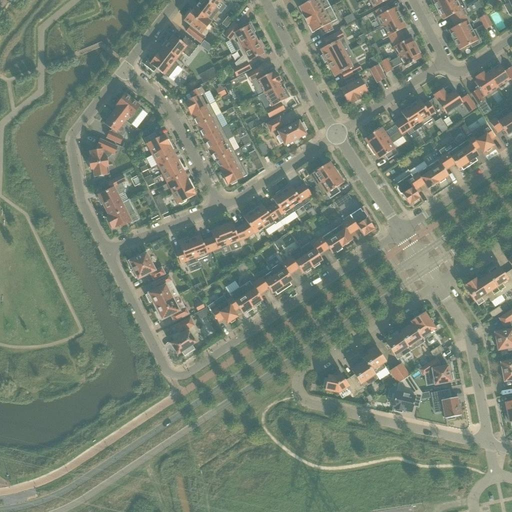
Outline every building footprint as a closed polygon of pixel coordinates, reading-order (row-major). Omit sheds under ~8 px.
[(194,9),(193,10),(210,23),(210,22),(217,12),(214,9),(220,2),(217,0),(199,0),(201,1),(200,2),(194,10),(194,9)] [(304,21),(330,7),(326,0),(302,0),(305,4),(300,7),(304,13),(301,15),(304,21)] [(388,0),(368,0),(373,8),(388,0)] [(436,11),(456,1),(457,0),(433,0),(435,4),(433,5),(436,11)] [(436,11),(440,17),(441,16),(443,20),(450,17),(453,22),(464,16),(466,15),(463,9),(465,9),(460,0),(457,0),(456,1),(436,11)] [(509,3),(511,8),(511,0),(493,0),(494,0),(493,0),(503,0),(506,5),(509,3)] [(380,28),(384,27),(401,17),(398,12),(397,13),(395,8),(389,11),(386,6),(375,11),(378,17),(375,18),(380,28)] [(338,23),(330,7),(304,21),(308,27),(310,25),(314,32),(318,30),(322,37),(333,31),(331,27),(338,23)] [(210,23),(193,10),(192,12),(190,11),(184,17),(186,19),(184,22),(190,26),(186,32),(200,43),(205,37),(204,37),(207,33),(207,31),(205,29),(210,23)] [(497,27),(503,23),(498,13),(491,17),(497,27)] [(485,15),(480,18),(485,29),(491,26),(485,15)] [(453,41),(472,31),(464,16),(453,22),(455,27),(449,31),(451,35),(450,37),(453,41)] [(404,22),(401,17),(384,27),(391,42),(402,36),(399,31),(405,28),(402,23),(404,22)] [(232,22),(227,18),(222,25),(227,29),(232,22)] [(236,44),(239,50),(256,41),(252,34),(254,33),(250,23),(242,27),(243,29),(240,31),(239,30),(239,28),(233,24),(224,36),(230,41),(231,40),(236,44)] [(474,36),(472,31),(453,41),(455,45),(457,46),(459,51),(470,45),(471,48),(481,43),(477,35),(474,36)] [(327,63),(345,54),(341,46),(346,43),(343,38),(344,38),(341,32),(324,41),(327,47),(320,51),(323,55),(320,57),(324,64),(326,62),(327,63)] [(405,41),(402,36),(391,42),(394,47),(392,48),(397,58),(399,57),(417,48),(414,42),(413,43),(410,38),(405,41)] [(163,48),(163,49),(176,59),(181,53),(184,54),(186,52),(190,56),(197,47),(185,37),(180,43),(172,37),(167,43),(166,41),(162,47),(163,48)] [(257,43),(256,41),(239,50),(242,56),(234,64),(237,68),(233,70),(236,77),(250,69),(246,62),(263,54),(261,50),(263,49),(260,42),(257,43)] [(212,49),(204,42),(200,48),(208,54),(212,49)] [(420,53),(417,48),(399,57),(404,67),(405,67),(406,68),(411,65),(410,64),(421,58),(419,54),(420,53)] [(174,62),(176,59),(163,49),(159,54),(158,54),(153,60),(150,58),(144,65),(153,72),(156,69),(164,75),(168,78),(176,67),(177,66),(174,62)] [(348,61),(345,54),(327,63),(331,72),(333,71),(336,76),(341,74),(344,79),(361,71),(358,66),(357,66),(353,58),(348,61)] [(369,64),(371,67),(378,63),(375,57),(369,60),(370,63),(369,64)] [(386,74),(392,70),(386,59),(380,63),(386,74)] [(496,89),(510,79),(511,81),(511,69),(511,67),(503,72),(499,66),(497,64),(490,69),(492,70),(487,74),(496,89)] [(378,66),(370,70),(376,83),(385,79),(378,66)] [(257,97),(279,85),(278,83),(281,82),(277,73),(274,75),(273,73),(264,77),(263,75),(264,75),(260,68),(247,75),(250,82),(251,81),(255,88),(260,86),(264,93),(257,97)] [(217,76),(213,69),(199,77),(203,84),(217,76)] [(487,74),(484,75),(482,73),(475,78),(476,80),(474,82),(478,88),(476,90),(470,94),(477,105),(483,101),(482,98),(496,89),(487,74)] [(360,81),(360,80),(355,82),(353,79),(346,83),(348,86),(341,90),(348,103),(350,101),(351,104),(360,99),(359,97),(367,93),(365,90),(368,88),(363,80),(360,81)] [(282,91),(279,85),(257,97),(258,97),(264,94),(268,101),(263,104),(267,111),(265,112),(269,118),(284,110),(280,103),(287,99),(289,97),(285,89),(282,91)] [(217,89),(221,97),(226,94),(222,87),(217,89)] [(433,96),(446,115),(462,104),(468,113),(475,109),(467,96),(460,101),(459,99),(460,99),(458,96),(457,96),(454,92),(453,93),(449,87),(443,91),(442,90),(441,91),(440,90),(434,94),(434,95),(433,96)] [(190,115),(209,105),(204,95),(200,88),(189,93),(192,99),(184,103),(184,104),(187,110),(188,110),(190,115)] [(114,112),(113,112),(125,121),(130,125),(142,111),(138,108),(139,106),(125,95),(116,107),(119,109),(116,113),(114,112)] [(414,102),(409,105),(422,125),(432,119),(430,116),(435,112),(428,102),(423,105),(419,100),(414,103),(414,102)] [(197,126),(216,117),(209,105),(190,115),(190,116),(191,115),(197,126)] [(422,125),(409,105),(404,108),(405,109),(400,113),(404,118),(399,121),(406,132),(409,136),(423,126),(422,125)] [(125,121),(113,112),(112,114),(110,112),(105,119),(107,120),(104,124),(112,130),(110,132),(107,139),(119,144),(122,138),(121,137),(124,133),(124,129),(121,127),(125,121)] [(511,118),(510,115),(498,123),(495,119),(489,123),(497,133),(502,130),(506,136),(507,136),(508,138),(511,135),(511,118)] [(203,138),(222,128),(216,117),(197,126),(203,138)] [(283,143),(284,146),(292,142),(292,143),(293,142),(294,144),(298,142),(297,140),(298,140),(298,139),(306,135),(304,132),(307,131),(303,123),(300,125),(299,121),(291,125),(290,122),(284,126),(280,118),(266,125),(270,133),(276,130),(279,136),(276,137),(280,145),(283,143)] [(257,120),(250,123),(253,129),(259,125),(257,120)] [(406,132),(399,121),(394,125),(398,131),(401,135),(406,132)] [(486,124),(470,134),(479,147),(479,148),(483,153),(486,151),(487,153),(491,150),(490,148),(493,146),(489,141),(494,137),(486,124)] [(210,150),(228,140),(222,128),(203,138),(210,150)] [(366,146),(369,151),(387,139),(381,128),(380,129),(378,128),(373,132),(373,134),(364,139),(367,144),(366,146)] [(402,137),(401,135),(398,131),(387,139),(369,151),(372,156),(375,156),(378,160),(384,156),(387,161),(398,154),(391,144),(402,137)] [(143,139),(152,156),(171,146),(168,140),(166,140),(164,135),(157,139),(154,133),(143,139)] [(474,151),(479,148),(479,147),(470,134),(455,144),(470,166),(477,161),(475,158),(478,156),(474,151)] [(110,155),(111,154),(114,155),(117,148),(100,140),(97,147),(99,148),(97,151),(90,152),(91,160),(89,161),(89,163),(87,163),(89,169),(90,168),(90,170),(93,170),(94,178),(97,177),(98,178),(104,177),(103,176),(107,175),(109,175),(108,167),(106,158),(107,158),(109,157),(110,156),(110,155)] [(216,161),(234,152),(228,140),(210,150),(216,161)] [(470,166),(455,144),(453,142),(438,152),(442,157),(449,168),(454,164),(458,170),(460,168),(462,171),(470,166)] [(264,145),(257,148),(262,158),(269,155),(264,145)] [(173,150),(171,146),(152,156),(157,165),(175,156),(173,152),(173,150)] [(221,173),(240,163),(234,152),(216,161),(221,171),(220,172),(221,173)] [(177,160),(175,156),(157,165),(162,175),(181,165),(179,161),(177,160)] [(444,171),(449,168),(442,157),(427,167),(438,183),(439,182),(440,184),(445,180),(444,179),(448,176),(444,171)] [(247,175),(240,163),(221,173),(224,179),(223,179),(226,185),(227,185),(227,186),(230,184),(231,186),(237,182),(236,181),(247,175)] [(316,186),(337,172),(334,167),(332,167),(329,163),(320,169),(318,168),(313,171),(313,174),(309,176),(316,186)] [(183,169),(181,165),(162,175),(167,184),(185,175),(183,171),(183,169)] [(438,183),(427,167),(412,177),(419,188),(424,184),(428,190),(438,183)] [(340,177),(337,172),(316,186),(323,197),(326,195),(330,200),(340,193),(337,188),(343,183),(340,179),(340,177)] [(187,179),(185,175),(167,184),(172,194),(191,184),(189,180),(187,179)] [(414,191),(419,188),(412,177),(410,175),(395,185),(397,187),(396,190),(400,194),(402,195),(409,206),(420,199),(414,191)] [(103,205),(106,211),(121,204),(118,196),(124,193),(125,189),(122,183),(125,182),(123,176),(107,184),(110,190),(98,196),(99,197),(97,198),(101,206),(103,205)] [(194,189),(191,184),(172,194),(178,205),(180,205),(186,203),(186,200),(196,196),(193,191),(194,189)] [(304,185),(299,188),(306,199),(311,195),(304,185)] [(308,202),(306,199),(299,188),(294,192),(290,186),(286,189),(285,188),(280,191),(294,212),(308,202)] [(294,212),(280,191),(275,194),(276,196),(272,199),(275,204),(270,207),(280,221),(294,212)] [(154,207),(147,192),(142,194),(149,209),(154,207)] [(121,204),(106,211),(106,212),(109,217),(106,218),(112,230),(114,228),(115,228),(119,226),(120,228),(130,223),(131,224),(139,220),(135,213),(133,214),(130,208),(132,207),(128,200),(121,204)] [(280,221),(270,207),(265,211),(262,205),(258,208),(256,208),(252,210),(264,228),(265,231),(280,221)] [(344,219),(346,222),(353,232),(358,229),(363,237),(374,230),(366,219),(367,217),(364,212),(362,212),(360,209),(344,219)] [(264,228),(252,210),(248,213),(247,215),(243,218),(247,223),(241,227),(247,238),(254,233),(254,234),(264,228)] [(348,235),(353,232),(346,222),(331,232),(342,248),(352,241),(348,235)] [(241,227),(234,230),(232,224),(227,225),(227,224),(221,226),(228,245),(228,246),(231,252),(241,248),(239,241),(246,238),(241,227)] [(228,245),(221,226),(214,228),(215,230),(211,232),(213,238),(208,240),(212,252),(228,245)] [(342,248),(331,232),(316,242),(323,252),(328,249),(332,254),(336,252),(337,253),(342,250),(341,248),(342,248)] [(212,252),(208,240),(202,242),(200,236),(195,238),(194,237),(189,239),(197,261),(208,256),(207,254),(212,252)] [(197,261),(189,239),(183,241),(184,242),(179,244),(181,250),(175,252),(180,264),(186,262),(187,266),(198,262),(197,261)] [(323,252),(316,242),(315,240),(300,250),(312,268),(312,267),(313,269),(319,265),(318,263),(322,261),(318,255),(323,252)] [(291,258),(286,262),(293,272),(298,269),(302,274),(305,272),(306,274),(310,271),(309,269),(312,268),(300,250),(299,248),(289,254),(291,258)] [(135,259),(128,262),(137,280),(149,274),(153,281),(165,275),(162,267),(155,271),(146,253),(140,256),(139,255),(134,257),(135,259)] [(288,275),(293,272),(286,262),(281,265),(280,263),(270,270),(271,272),(284,291),(291,286),(289,283),(292,281),(288,275)] [(490,274),(488,275),(501,295),(511,289),(511,277),(510,275),(505,278),(499,268),(497,270),(495,267),(488,272),(490,274)] [(284,291),(271,272),(256,282),(263,292),(268,289),(272,294),(274,292),(277,296),(284,291)] [(172,298),(167,289),(173,286),(171,282),(172,281),(169,275),(152,284),(155,290),(148,294),(148,295),(146,296),(149,302),(151,301),(154,307),(172,298)] [(501,295),(488,275),(478,282),(489,299),(488,299),(491,303),(501,295)] [(489,299),(478,282),(477,283),(475,279),(464,286),(466,290),(474,303),(475,302),(478,306),(488,299),(489,299)] [(258,295),(263,292),(256,282),(251,285),(249,282),(239,288),(252,307),(255,306),(256,307),(260,304),(259,303),(262,301),(258,295)] [(252,307),(239,288),(229,295),(231,298),(226,302),(233,312),(238,309),(242,314),(245,312),(246,313),(252,309),(251,308),(252,307)] [(233,312),(226,302),(223,297),(207,307),(218,322),(223,319),(227,324),(230,322),(231,324),(235,321),(234,319),(237,317),(233,312)] [(189,315),(186,309),(185,309),(181,303),(176,305),(172,298),(154,307),(158,313),(155,315),(158,321),(161,320),(161,321),(170,316),(173,322),(189,315)] [(499,307),(494,310),(497,315),(502,312),(499,307)] [(511,328),(510,321),(511,320),(511,309),(499,319),(503,326),(498,329),(498,332),(494,333),(497,351),(508,349),(508,351),(511,350),(511,328)] [(497,315),(494,310),(489,313),(492,318),(497,315)] [(410,323),(411,324),(421,339),(422,338),(435,329),(424,313),(421,316),(420,314),(413,319),(414,320),(410,323)] [(194,326),(190,319),(175,326),(179,333),(172,337),(175,342),(170,345),(177,355),(182,352),(185,357),(194,351),(191,346),(198,342),(193,335),(197,333),(193,327),(194,326)] [(404,332),(399,335),(411,351),(415,358),(420,354),(416,348),(424,342),(422,338),(421,339),(411,324),(403,330),(404,332)] [(411,351),(399,335),(398,335),(396,332),(389,337),(391,340),(386,344),(397,361),(411,351)] [(440,346),(435,349),(438,354),(443,351),(440,346)] [(362,359),(364,361),(374,376),(374,375),(385,368),(383,364),(385,363),(377,350),(375,351),(372,349),(369,351),(369,355),(362,359)] [(438,354),(435,349),(430,353),(433,358),(438,354)] [(449,374),(448,367),(441,368),(439,365),(439,364),(436,359),(419,370),(422,376),(424,375),(428,374),(429,379),(433,378),(435,385),(451,382),(450,381),(453,380),(452,373),(449,374)] [(511,381),(511,384),(511,360),(500,363),(503,383),(511,381)] [(364,361),(355,367),(356,369),(352,372),(354,375),(349,379),(358,392),(377,379),(374,375),(374,376),(364,361)] [(401,364),(395,368),(403,380),(409,376),(401,364)] [(403,380),(395,368),(389,372),(397,383),(403,380)] [(358,392),(349,379),(344,382),(340,374),(335,377),(328,376),(327,379),(324,379),(323,387),(325,388),(325,391),(338,394),(347,388),(353,396),(358,392)] [(396,393),(392,409),(393,409),(393,410),(394,410),(394,412),(401,413),(402,412),(403,412),(403,411),(411,413),(412,407),(418,408),(421,393),(409,376),(402,381),(409,391),(409,393),(396,390),(396,393)] [(450,399),(449,390),(431,394),(433,403),(441,401),(445,419),(447,419),(447,420),(454,419),(454,417),(460,416),(457,398),(450,399)]
